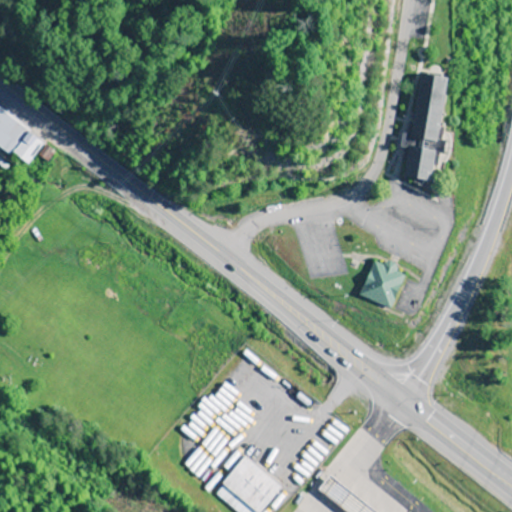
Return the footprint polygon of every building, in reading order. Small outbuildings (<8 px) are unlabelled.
[(420,71),(412,120),(408,119),(406,132),(401,131),(399,144),(403,145),(401,157),(405,158),(402,174),(430,179),(433,163),(437,164),(439,151),(443,151),(445,138),(441,138),(443,125),(439,125),(448,75),(420,71)] [(0,149),(23,166),(42,141),(0,111),(0,149)] [(358,293),(390,306),(405,272),(396,269),(396,267),(394,261),(389,258),(383,261),(382,263),(373,259),(358,293)] [(228,493),(223,502),(237,511),(260,511),(279,485),(242,459),(221,488),(228,493)] [(372,511),(329,478),(319,492),(344,511),(372,511)]
